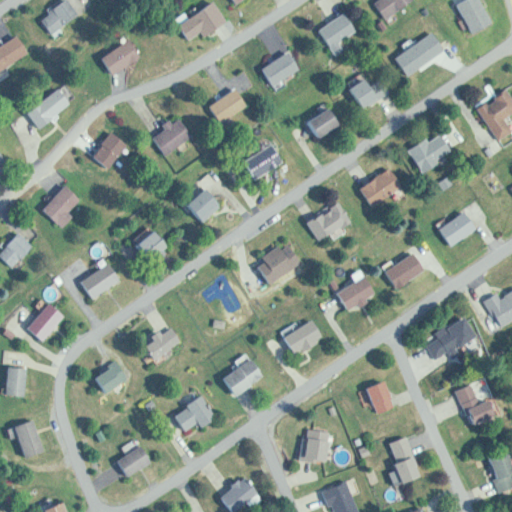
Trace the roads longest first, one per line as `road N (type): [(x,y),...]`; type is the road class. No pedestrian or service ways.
road 1 (residential): [(511,41),(81,345),(61,385),(65,422),(102,511)]
road 2 (residential): [(511,244),(123,511)]
road 3 (residential): [(0,202),(98,110),(204,64),(297,0)]
road 4 (residential): [(391,330),(469,511)]
